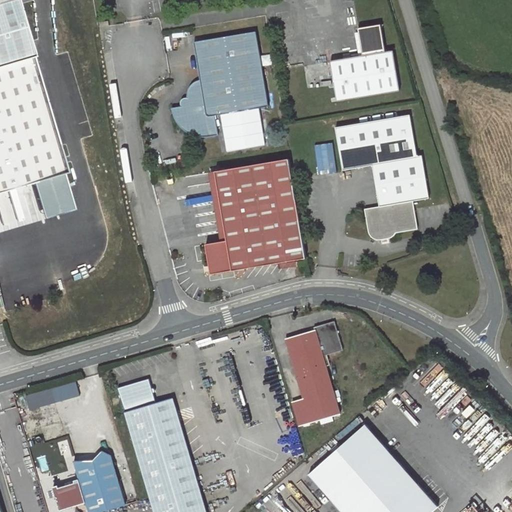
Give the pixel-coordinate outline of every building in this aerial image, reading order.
[(0,0),(0,188),(62,170),(12,0),(0,0)] [(362,56),(330,61),(337,101),(400,92),(393,50),(386,52),(381,24),(358,28),(362,56)] [(256,31),(194,43),(201,81),(199,80),(197,81),(190,86),(188,90),(187,94),(188,97),(181,107),(172,108),(173,112),(176,120),(179,124),(182,128),(185,131),(188,133),(193,135),(198,137),(205,137),(212,137),(219,136),(215,116),(269,107),(256,31)] [(410,115),(336,128),(343,171),(373,165),(379,206),(365,209),(369,233),(371,236),(375,239),(379,240),(385,239),(391,238),(393,237),(396,233),(418,229),(413,201),(430,199),(423,155),(418,156),(410,115)] [(227,150),(254,148),(252,122),(225,124),(227,150)] [(289,160),(216,172),(227,241),(206,245),(211,275),(306,259),(289,160)] [(316,330),(287,339),(304,398),(293,401),(300,426),(341,414),(324,356),(344,350),(336,321),(315,328),(316,330)] [(429,372),(419,380),(439,403),(448,394),(429,372)] [(149,378),(118,388),(154,511),(206,511),(173,398),(157,403),(149,378)] [(51,387),(54,401),(81,397),(79,382),(51,387)] [(444,433),(469,456),(500,422),(461,385),(449,398),(455,403),(446,413),(432,401),(417,417),(439,438),(444,433)] [(304,472),(338,511),(428,511),(436,506),(361,422),(304,472)] [(100,511),(126,505),(111,453),(101,448),(93,457),(73,459),(79,477),(86,502),(89,511),(100,511)] [(79,477),(69,480),(69,483),(58,486),(58,484),(53,486),(60,510),(86,502),(79,477)]
